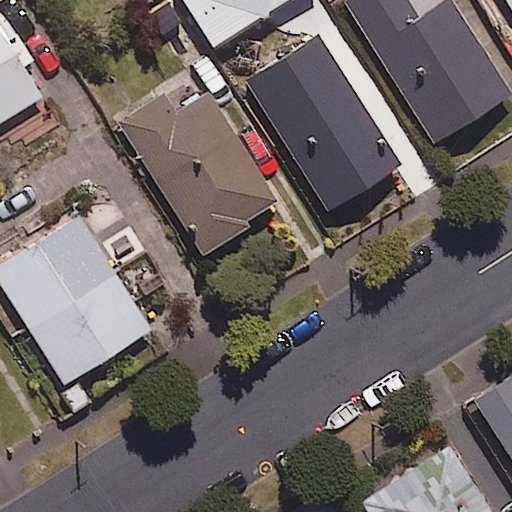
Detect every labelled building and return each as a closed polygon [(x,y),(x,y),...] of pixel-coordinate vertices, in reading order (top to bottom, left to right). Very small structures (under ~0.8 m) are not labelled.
[(204,44),(177,0),(167,0),(149,11),(178,60),(204,44)] [(269,0),(244,0),(251,11),(269,0)] [(510,93),(450,0),(352,0),(345,4),(434,142),(510,93)] [(0,121),(40,96),(0,31),(0,121)] [(400,164),(319,35),(245,81),(327,211),(400,164)] [(173,114),(161,95),(119,122),(204,254),(279,205),(207,93),(173,114)] [(150,330),(78,214),(0,262),(0,282),(63,384),(150,330)] [(511,376),(473,401),(511,460),(511,376)] [(490,511),(446,443),(361,498),(370,511),(490,511)]
